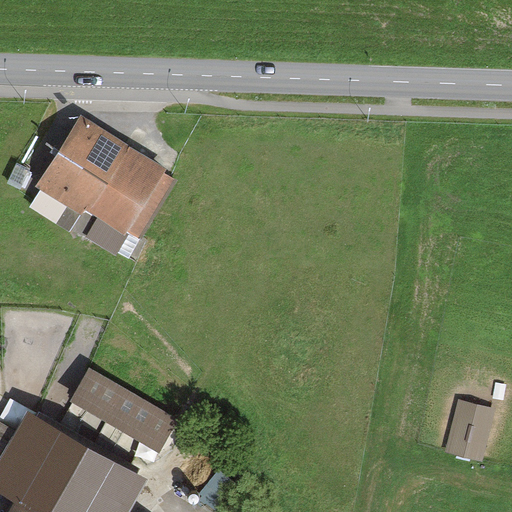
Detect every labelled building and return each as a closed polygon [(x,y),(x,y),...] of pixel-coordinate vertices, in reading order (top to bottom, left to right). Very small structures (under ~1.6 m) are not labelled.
[(167,165),(81,110),(35,182),(82,212),(87,205),(137,236),(175,176),(165,169),(167,165)] [(172,420),(85,372),(69,402),(155,450),(172,420)] [(438,394),(436,449),(475,451),(477,395),(438,394)] [(44,451),(0,425),(0,489),(14,497),(6,511),(105,511),(128,471),(55,430),(44,451)] [(197,497),(211,511),(223,511),(244,492),(223,471),(197,497)]
